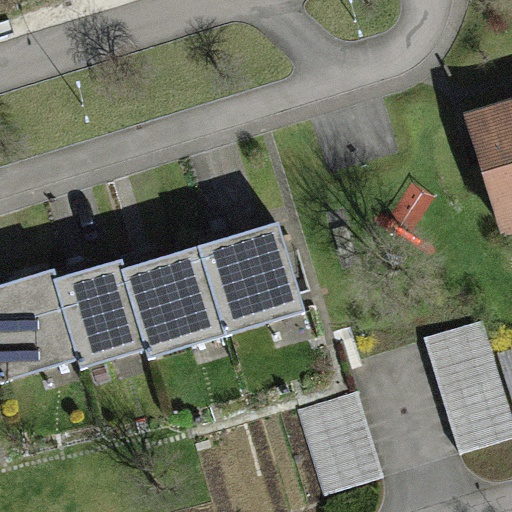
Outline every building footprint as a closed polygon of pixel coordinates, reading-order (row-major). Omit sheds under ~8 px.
[(511,98),(465,113),(502,232),(511,229),(511,98)] [(196,246),(224,335),(305,310),(278,221),(196,246)] [(147,349),(150,358),(224,335),(196,246),(123,268),(147,349)] [(53,278),(77,359),(80,368),(147,349),(123,268),(120,258),(53,278)] [(0,286),(0,382),(77,359),(53,278),(51,271),(0,286)]
